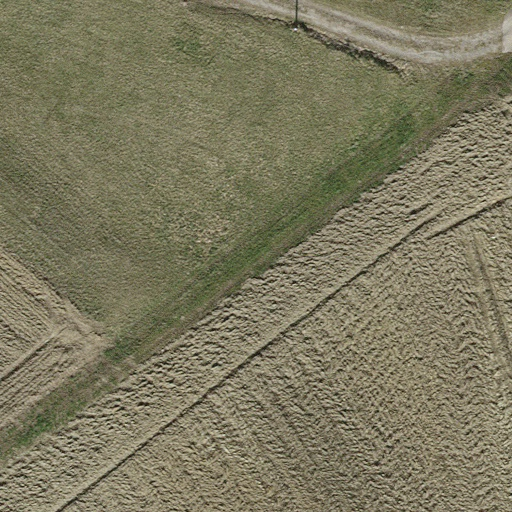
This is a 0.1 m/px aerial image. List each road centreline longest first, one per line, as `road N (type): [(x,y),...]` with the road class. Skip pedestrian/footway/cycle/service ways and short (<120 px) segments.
road 1 (track): [(0,456),(511,65)]
road 2 (track): [(237,0),(400,51),(505,71)]
